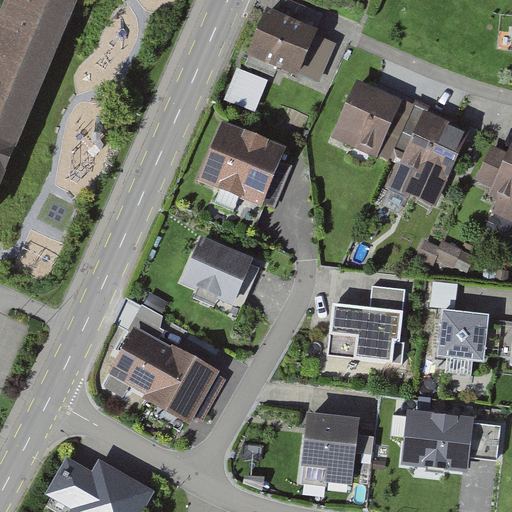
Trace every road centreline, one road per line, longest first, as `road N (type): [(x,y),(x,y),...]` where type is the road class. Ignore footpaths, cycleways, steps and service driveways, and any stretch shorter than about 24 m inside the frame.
road 1 (secondary): [(49,398),(228,0)]
road 2 (residential): [(199,482),(308,287),(309,268)]
road 3 (residential): [(49,398),(199,482)]
road 4 (residential): [(511,97),(362,42)]
